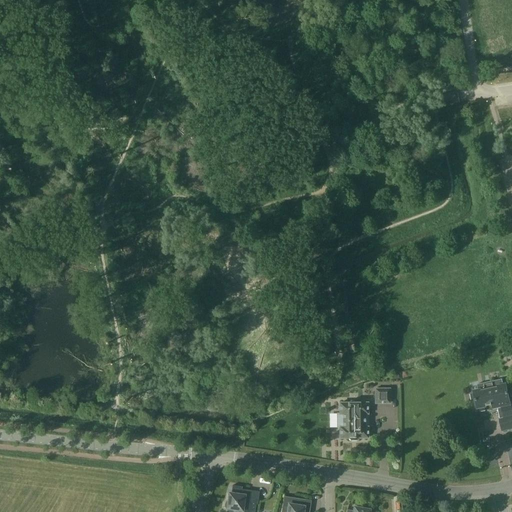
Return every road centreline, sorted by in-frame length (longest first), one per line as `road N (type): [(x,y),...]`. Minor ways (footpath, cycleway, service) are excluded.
road 1 (tertiary): [(213,455),(0,436)]
road 2 (tertiary): [(496,489),(448,492),(329,473)]
road 3 (residential): [(462,0),(477,90),(511,90)]
